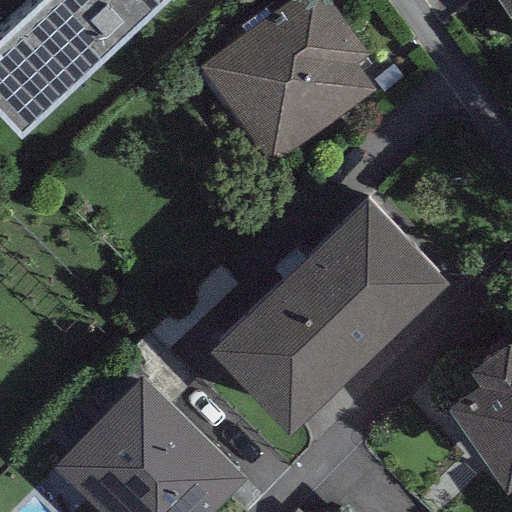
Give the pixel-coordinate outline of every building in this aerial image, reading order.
[(10,0),(0,10),(0,89),(18,109),(135,0),(10,0)] [(336,0),(276,0),(198,56),(270,156),(375,80),(356,53),(369,44),(336,0)] [(451,259),(369,175),(210,327),(292,411),(451,259)] [(511,464),(511,321),(469,350),(479,365),(448,386),(504,470),(511,464)] [(198,511),(245,465),(142,363),(53,452),(114,511),(198,511)] [(361,511),(347,497),(332,511),(361,511)]
